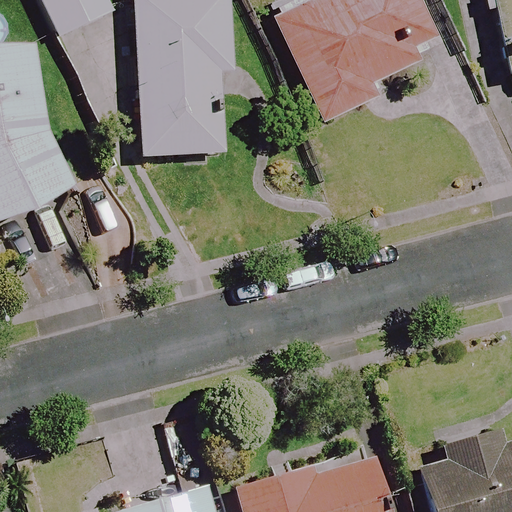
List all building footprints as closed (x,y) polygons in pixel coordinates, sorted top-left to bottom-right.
[(101,19),(92,0),(29,0),(48,42),(67,34),(101,19)] [(224,78),(217,0),(121,0),(134,163),(214,157),(208,86),(208,79),(224,78)] [(369,107),(362,87),(410,71),(404,54),(422,48),(405,0),(311,0),(298,5),(295,0),(269,0),(254,5),(307,128),(369,107)] [(511,0),(481,0),(500,84),(511,81),(511,0)] [(38,132),(25,45),(0,49),(0,224),(28,214),(63,202),(38,132)] [(511,511),(511,444),(485,451),(482,441),(463,446),(403,462),(416,511),(511,511)] [(228,511),(372,511),(359,462),(281,483),(225,498),(228,511)] [(208,511),(202,490),(153,504),(124,511),(208,511)]
